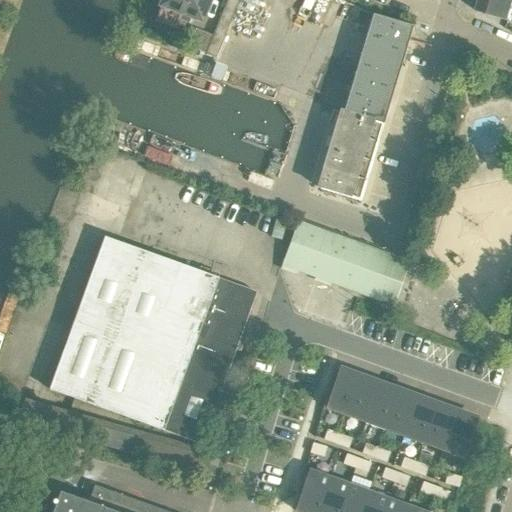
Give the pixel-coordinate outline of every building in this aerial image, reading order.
[(208,0),(162,0),(158,12),(155,21),(177,30),(180,20),(188,23),(191,17),(200,21),(208,0)] [(505,0),(480,0),(478,1),(476,8),(477,10),(476,12),(508,22),(511,8),(511,0),(508,0),(508,1),(505,0)] [(374,15),(372,15),(370,24),(351,86),(320,189),(359,201),(390,100),(412,27),(410,26),(410,27),(393,22),(393,21),(391,20),(391,21),(373,16),(374,15)] [(214,30),(205,54),(216,58),(225,35),(214,30)] [(271,237),(282,240),(287,221),(276,218),(271,237)] [(282,266),(390,305),(392,306),(408,262),(298,222),(282,266)] [(248,289),(208,275),(104,237),(49,389),(201,444),(235,350),(240,351),(240,349),(236,347),(256,292),(248,289)] [(323,407),(346,416),(360,377),(340,370),(333,389),(328,388),(323,407)] [(346,416),(365,422),(379,384),(360,377),(346,416)] [(365,422),(383,429),(397,391),(379,384),(365,422)] [(383,429),(402,436),(417,398),(397,391),(383,429)] [(402,436),(422,443),(436,405),(417,398),(402,436)] [(422,443),(442,451),(456,412),(436,405),(422,443)] [(456,412),(442,451),(466,459),(472,439),(469,438),(476,419),(456,412)] [(104,425),(100,441),(132,449),(136,434),(104,425)] [(323,440),(336,444),(339,434),(327,430),(323,440)] [(339,434),(336,444),(348,448),(351,439),(339,434)] [(313,443),(310,453),(323,457),(326,447),(313,443)] [(362,453),(374,458),(377,448),(365,444),(362,453)] [(377,448),(374,458),(386,462),(390,453),(377,448)] [(343,464),(355,468),(358,459),(346,454),(343,464)] [(400,467),(412,472),(416,462),(403,458),(400,467)] [(358,459),(355,468),(367,473),(371,463),(358,459)] [(416,462),(412,472),(424,476),(428,467),(416,462)] [(381,478),(393,482),(397,473),(385,468),(381,478)] [(295,511),(297,511),(317,511),(329,480),(304,471),(299,491),(302,492),(295,511)] [(397,473),(393,482),(405,487),(409,477),(397,473)] [(444,483),(458,487),(461,477),(447,474),(444,483)] [(317,511),(338,511),(347,487),(329,480),(317,511)] [(419,492),(432,496),(435,487),(423,482),(419,492)] [(58,493),(51,511),(167,511),(94,485),(88,502),(60,492),(59,492),(59,493),(58,493)] [(338,511),(359,511),(366,494),(347,487),(338,511)] [(435,487),(432,496),(444,501),(447,491),(435,487)] [(359,511),(381,511),(386,501),(366,494),(359,511)] [(381,511),(404,511),(406,508),(386,501),(381,511)]
